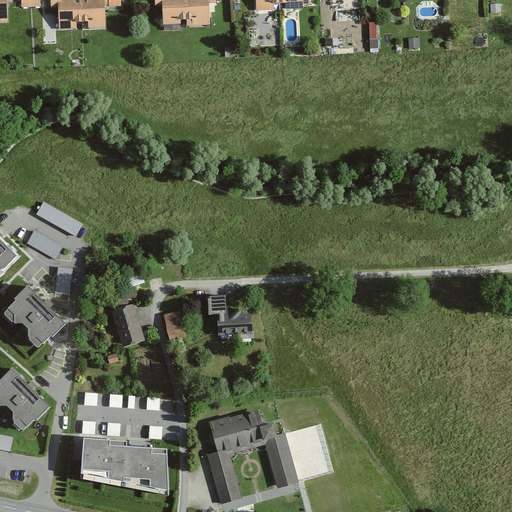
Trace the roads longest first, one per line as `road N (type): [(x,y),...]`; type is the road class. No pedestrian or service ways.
road 1 (residential): [(182,511),(181,405),(156,317),(165,289),(511,268)]
road 2 (residential): [(41,511),(80,249),(21,216)]
